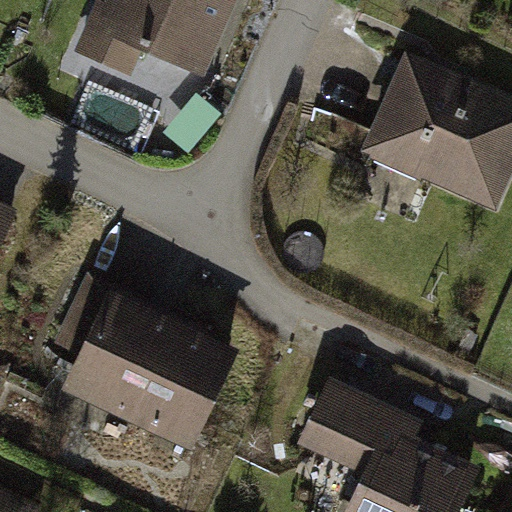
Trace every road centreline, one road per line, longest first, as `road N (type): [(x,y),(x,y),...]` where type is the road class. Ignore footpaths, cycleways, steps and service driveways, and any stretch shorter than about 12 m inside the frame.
road 1 (residential): [(194,212),(290,0)]
road 2 (residential): [(194,212),(0,120)]
road 3 (residential): [(279,304),(232,273),(194,212)]
